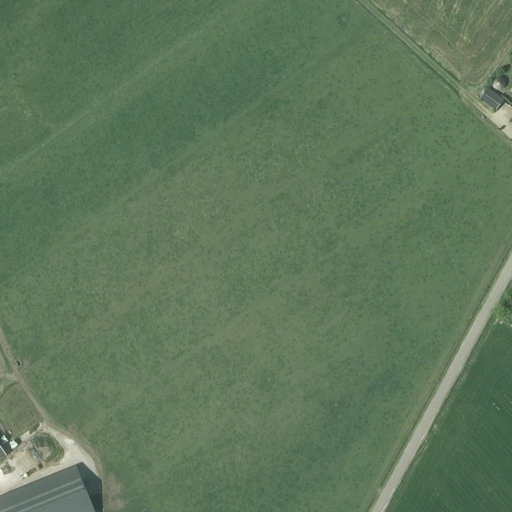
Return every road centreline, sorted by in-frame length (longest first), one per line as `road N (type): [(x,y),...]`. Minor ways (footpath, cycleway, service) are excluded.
road 1 (unclassified): [(371,511),(511,259)]
road 2 (track): [(358,0),(511,134)]
